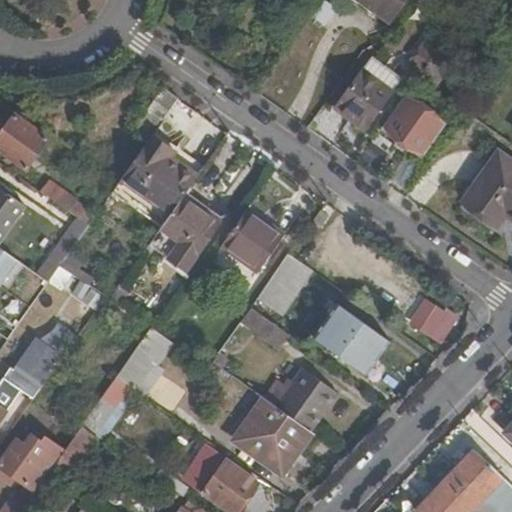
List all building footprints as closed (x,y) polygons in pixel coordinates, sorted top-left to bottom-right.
[(359,0),(393,23),(408,0),(359,0)] [(439,48),(436,52),(451,62),(454,59),(439,48)] [(436,52),(424,68),(439,79),(451,62),(436,52)] [(439,79),(424,68),(417,78),(433,89),(439,79)] [(367,126),(391,92),(363,72),(338,106),(367,126)] [(148,143),(179,98),(164,88),(133,133),(148,143)] [(388,128),(407,100),(404,97),(384,125),(388,128)] [(442,124),(407,100),(388,128),(387,129),(422,153),(442,124)] [(11,164),(14,160),(26,168),(49,137),(15,114),(0,135),(0,150),(10,157),(7,161),(11,164)] [(179,142),(174,149),(183,155),(188,148),(179,142)] [(183,155),(174,149),(170,155),(155,145),(130,182),(147,193),(161,174),(182,189),(198,166),(183,155)] [(511,163),(499,154),(465,203),(497,226),(506,214),(511,218),(511,163)] [(41,191),(79,218),(89,225),(97,214),(49,180),(41,191)] [(0,239),(23,206),(0,190),(0,239)] [(222,220),(185,194),(150,243),(187,268),(222,220)] [(249,208),(223,246),(258,271),(285,234),(249,208)] [(321,210),(313,221),(321,227),(329,216),(321,210)] [(89,225),(79,218),(38,272),(50,281),(61,266),(89,225)] [(312,271),(289,254),(252,308),(275,324),(312,271)] [(19,290),(30,278),(15,263),(0,279),(0,315),(7,321),(28,298),(19,290)] [(355,300),(379,318),(389,305),(364,287),(355,300)] [(402,322),(440,345),(457,317),(418,295),(402,322)] [(336,304),(312,337),(367,375),(391,342),(336,304)] [(145,338),(151,329),(118,306),(112,315),(145,338)] [(252,308),(243,320),(275,343),(284,330),(275,324),(252,308)] [(159,335),(151,329),(145,338),(117,378),(131,388),(138,392),(172,344),(159,335)] [(221,366),(242,381),(253,364),(239,354),(236,358),(230,354),(221,366)] [(31,404),(54,371),(33,356),(10,388),(31,404)] [(309,429),(313,432),(339,393),(303,368),(276,406),(309,429)] [(117,378),(100,402),(114,412),(131,388),(117,378)] [(173,411),(181,394),(162,385),(154,402),(173,411)] [(276,406),(264,397),(235,439),(284,474),(295,459),(290,456),(309,429),(276,406)] [(99,439),(83,427),(48,476),(65,488),(99,439)] [(290,456),(295,459),(314,432),(313,432),(309,429),(290,456)] [(18,440),(0,463),(0,465),(26,484),(33,489),(44,473),(58,455),(31,436),(25,445),(18,440)] [(511,511),(511,486),(475,451),(418,510),(419,511),(511,511)] [(231,511),(237,511),(258,482),(227,461),(204,493),(231,511)] [(33,489),(37,492),(48,476),(44,473),(33,489)] [(13,498),(2,511),(23,511),(37,492),(33,489),(26,484),(18,496),(13,498)] [(183,509),(187,511),(210,511),(190,498),(183,509)]
